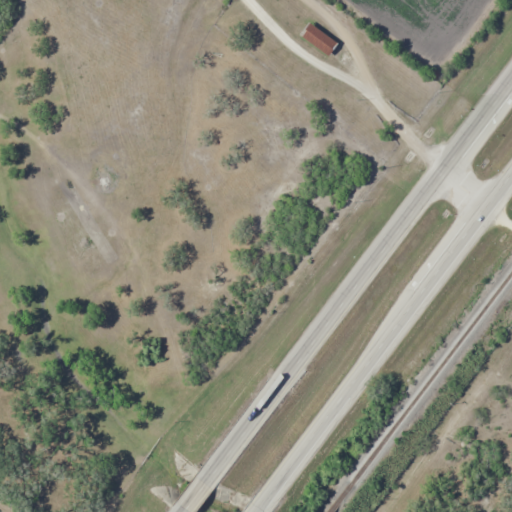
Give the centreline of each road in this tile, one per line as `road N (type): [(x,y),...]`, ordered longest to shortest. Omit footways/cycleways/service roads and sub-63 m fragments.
road 1 (trunk): [(511,79),(184,511)]
road 2 (trunk): [(258,511),(511,179)]
road 3 (residential): [(444,170),(297,0)]
road 4 (residential): [(418,511),(511,392)]
